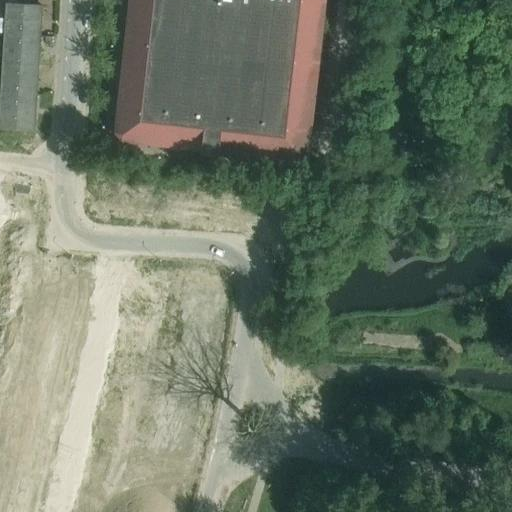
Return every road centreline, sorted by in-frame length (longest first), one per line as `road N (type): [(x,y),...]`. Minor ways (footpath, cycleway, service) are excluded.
road 1 (residential): [(239,371),(250,284),(233,257),(59,240),(63,175)]
road 2 (unknown): [(59,240),(41,389),(14,511)]
road 3 (unclassified): [(511,489),(297,439)]
road 4 (residential): [(63,175),(74,0)]
